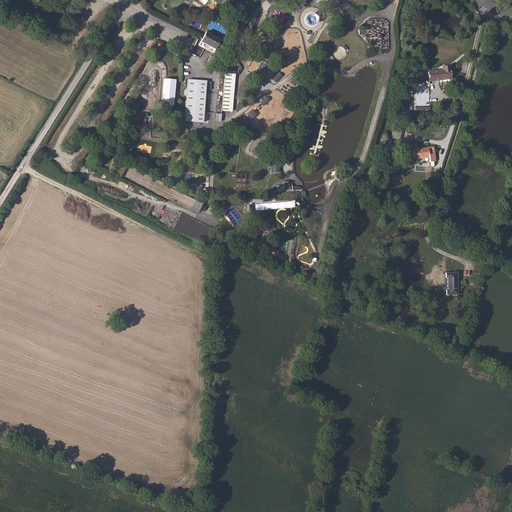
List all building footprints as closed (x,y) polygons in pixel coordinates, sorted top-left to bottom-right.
[(285,27),(289,14),(275,9),(270,21),(285,27)] [(307,10),(303,19),(311,23),(316,14),(307,10)] [(198,46),(213,53),(220,39),(205,32),(198,46)] [(418,68),(419,78),(441,77),(441,64),(432,65),(432,68),(418,68)] [(276,82),(282,76),(279,72),(272,79),(276,82)] [(175,80),(163,79),(161,105),(173,106),(175,80)] [(206,81),(186,79),(183,121),(203,123),(206,81)] [(282,92),(289,87),(284,82),(278,87),(282,92)] [(263,106),(270,100),(265,94),(258,100),(263,106)] [(249,107),(245,112),(252,119),(257,114),(249,107)] [(407,142),(407,146),(403,145),(403,151),(422,152),(422,158),(427,158),(428,144),(423,144),(423,143),(413,142),(407,142)] [(235,188),(246,188),(246,175),(236,175),(235,188)] [(199,239),(206,224),(182,213),(175,228),(199,239)] [(440,291),(450,292),(452,271),(441,270),(440,275),(442,275),(441,286),(440,286),(440,291)]
